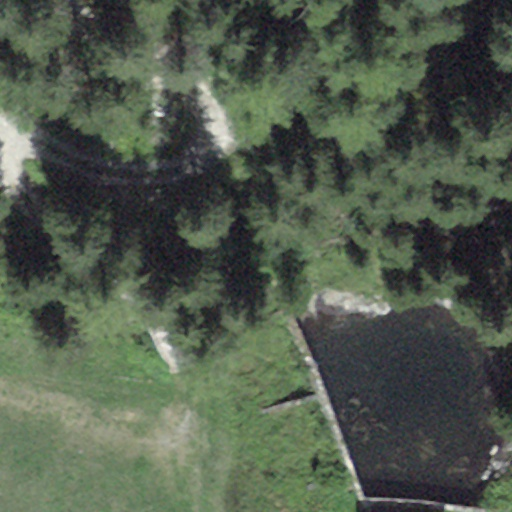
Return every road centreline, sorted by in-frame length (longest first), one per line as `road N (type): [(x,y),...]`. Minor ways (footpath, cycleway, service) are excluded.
road 1 (track): [(0,170),(56,240),(157,318),(178,344),(187,394),(180,419),(148,427),(0,391)]
road 2 (track): [(48,0),(126,60),(206,101),(218,134),(203,155),(128,176),(0,140)]
